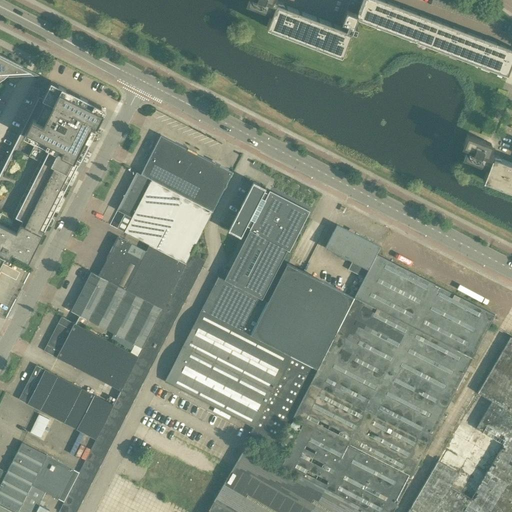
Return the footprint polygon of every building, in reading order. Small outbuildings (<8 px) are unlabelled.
[(267,26),(268,26),(341,54),(342,55),(356,17),(358,18),(359,19),(359,18),(507,74),(507,75),(511,63),(511,51),(375,0),(364,0),(363,5),(360,4),(361,2),(360,2),(360,3),(347,9),(346,9),(341,21),(346,23),(343,30),(275,4),(276,0),(253,0),(252,5),(267,10),(266,11),(267,11),(272,12),(267,26)] [(0,76),(1,76),(3,75),(5,73),(23,72),(25,68),(0,55),(0,76)] [(29,262),(95,130),(90,127),(92,124),(97,126),(104,113),(99,111),(101,106),(51,81),(42,98),(39,96),(0,173),(0,253),(10,258),(12,254),(29,262)] [(484,180),(511,190),(511,165),(491,158),(493,153),(488,151),(491,144),(487,142),(487,141),(486,141),(486,142),(467,134),(463,145),(467,147),(463,157),(483,164),(483,165),(483,164),(488,166),(483,180),(484,180)] [(144,168),(141,174),(212,211),(232,172),(220,166),(219,166),(214,163),(196,154),(188,149),(161,135),(147,162),(144,168)] [(205,260),(191,254),(212,211),(141,174),(136,172),(132,181),(130,180),(127,187),(128,188),(117,210),(131,218),(124,232),(149,245),(186,264),(200,271),(205,260)] [(246,226),(250,228),(249,230),(224,279),(218,277),(201,310),(164,381),(187,393),(253,427),(250,433),(277,447),(293,417),(318,368),(251,336),(267,302),(264,300),(262,299),(287,250),(289,251),(309,211),(270,191),(268,193),(264,191),(266,188),(265,187),(265,188),(254,183),(229,230),(240,236),(240,237),(241,237),(246,226)] [(392,511),(438,424),(494,314),(377,254),(380,247),(373,243),(373,241),(356,232),(355,234),(354,233),(354,234),(348,231),(348,230),(337,225),(325,248),(352,261),(348,270),(364,278),(354,298),(318,368),(293,417),(303,423),(281,465),(299,474),(372,511),(392,511)] [(98,276),(163,309),(186,264),(149,245),(146,251),(118,237),(98,276)] [(163,309),(139,355),(138,356),(121,390),(114,404),(96,439),(79,472),(64,502),(59,511),(76,511),(131,406),(177,316),(200,271),(186,264),(163,309)] [(251,336),(318,368),(354,298),(287,264),(267,302),(251,336)] [(113,333),(135,344),(131,351),(139,355),(163,309),(98,276),(91,272),(83,288),(81,289),(80,291),(80,293),(71,311),(113,333)] [(45,349),(44,350),(121,390),(138,356),(61,317),(60,318),(61,319),(56,327),(55,328),(56,329),(53,334),(52,334),(52,335),(45,349)] [(131,351),(135,344),(113,333),(110,340),(131,351)] [(511,511),(511,338),(510,337),(459,424),(407,511),(511,511)] [(19,399),(68,424),(96,439),(114,404),(37,364),(36,366),(31,376),(30,376),(31,377),(28,382),(27,382),(22,392),(22,393),(23,393),(20,398),(19,398),(19,399)] [(39,414),(30,432),(41,438),(49,419),(39,414)] [(0,504),(14,511),(34,511),(45,492),(64,502),(79,472),(22,442),(7,472),(0,468),(0,504)] [(372,511),(299,474),(295,481),(243,451),(207,511),(372,511)]
